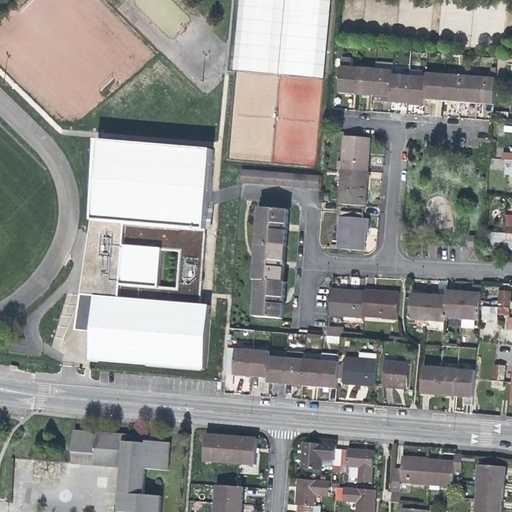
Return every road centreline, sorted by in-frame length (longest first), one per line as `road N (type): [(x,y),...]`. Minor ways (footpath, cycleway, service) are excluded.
road 1 (residential): [(283,416),(43,396)]
road 2 (residential): [(511,436),(283,416)]
road 3 (residential): [(397,127),(386,267)]
road 4 (residential): [(386,267),(511,271)]
road 5 (residential): [(309,263),(307,203),(250,189)]
